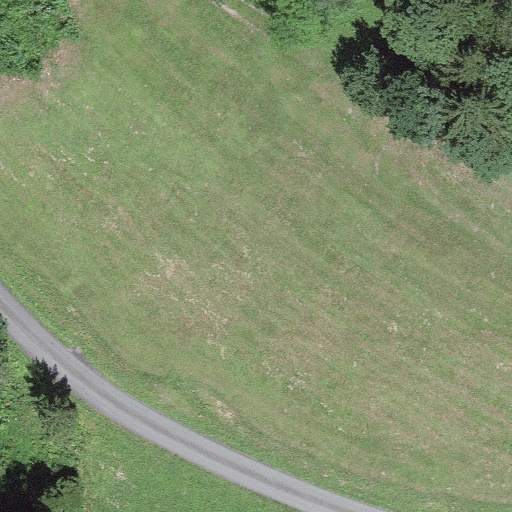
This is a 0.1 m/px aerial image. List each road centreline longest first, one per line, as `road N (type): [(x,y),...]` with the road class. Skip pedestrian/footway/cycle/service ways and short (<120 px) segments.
road 1 (track): [(346,511),(199,450),(110,400),(0,300)]
road 2 (track): [(511,234),(446,189),(367,89),(230,0)]
